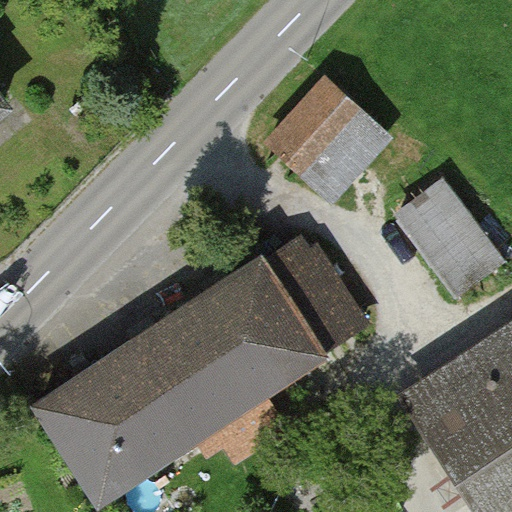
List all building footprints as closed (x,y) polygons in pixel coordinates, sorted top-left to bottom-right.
[(0,140),(30,118),(0,76),(0,140)] [(400,139),(340,85),(283,149),(343,202),(400,139)] [(511,265),(511,259),(456,180),(410,213),(469,296),(511,265)] [(320,239),(52,411),(117,511),(121,511),(387,342),(320,239)] [(511,511),(511,349),(431,401),(500,511),(511,511)]
